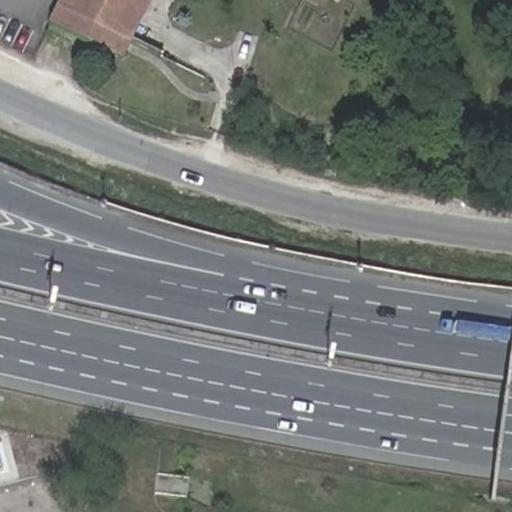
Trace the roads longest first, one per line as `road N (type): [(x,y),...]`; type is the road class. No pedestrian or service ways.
road 1 (residential): [(0,92),(230,184),(405,226),(511,239)]
road 2 (motorway): [(0,326),(262,383),(511,422)]
road 3 (motorway): [(330,322),(0,194)]
road 4 (motorway): [(330,322),(0,253)]
road 5 (motorway): [(511,349),(330,322)]
